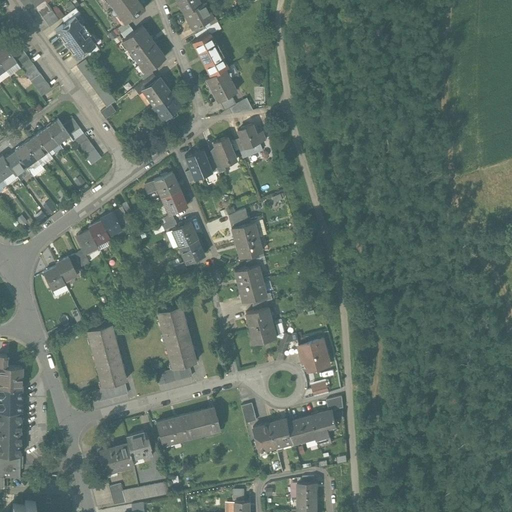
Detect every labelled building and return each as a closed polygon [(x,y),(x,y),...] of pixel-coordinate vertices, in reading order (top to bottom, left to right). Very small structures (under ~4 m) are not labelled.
[(45,0),(35,7),(39,12),(48,5),(45,0)] [(107,0),(125,23),(124,24),(127,23),(145,9),(144,9),(137,0),(107,0)] [(175,0),(183,14),(200,5),(200,4),(197,5),(194,0),(175,0)] [(200,5),(183,14),(192,30),(203,24),(213,19),(205,2),(200,5)] [(48,5),(39,12),(42,17),(52,10),(48,5)] [(80,14),(75,8),(61,19),(64,24),(55,30),(64,42),(64,43),(67,47),(76,59),(95,45),(80,25),(84,22),(78,15),(80,14)] [(52,10),(42,17),(46,22),(55,15),(52,10)] [(55,15),(46,22),(49,27),(59,20),(55,15)] [(124,24),(117,29),(121,34),(130,27),(127,23),(124,24)] [(203,24),(192,30),(195,35),(205,29),(203,24)] [(124,39),(122,41),(145,72),(149,69),(165,58),(142,26),(134,32),(124,39)] [(130,27),(121,34),(124,39),(134,32),(130,27)] [(205,29),(195,35),(198,40),(208,35),(205,29)] [(198,40),(193,43),(211,76),(227,68),(221,58),(223,57),(216,43),(214,44),(209,34),(208,35),(198,40)] [(15,40),(5,47),(9,52),(19,45),(15,40)] [(5,47),(4,45),(3,46),(4,46),(0,48),(0,62),(4,69),(16,61),(13,57),(9,52),(5,47)] [(19,45),(9,52),(13,57),(22,50),(19,45)] [(22,50),(13,57),(16,61),(16,62),(26,55),(22,50)] [(26,55),(16,62),(20,67),(29,59),(26,55)] [(29,59),(20,67),(23,71),(33,64),(29,59)] [(85,60),(76,67),(106,108),(115,101),(85,60)] [(33,64),(23,71),(27,76),(37,69),(33,64)] [(211,76),(205,79),(218,102),(230,95),(236,92),(229,79),(232,78),(227,68),(211,76)] [(37,69),(27,76),(30,81),(40,74),(37,69)] [(145,72),(140,76),(144,81),(153,74),(149,69),(145,72)] [(40,74),(30,81),(34,86),(44,79),(40,74)] [(144,81),(133,88),(139,95),(142,92),(158,81),(153,74),(144,81)] [(158,81),(142,92),(153,106),(171,93),(161,78),(158,81)] [(44,79),(34,86),(37,91),(47,84),(44,79)] [(47,84),(37,91),(41,96),(51,89),(47,84)] [(264,89),(254,89),(255,104),(265,103),(264,89)] [(171,93),(153,106),(161,118),(180,104),(171,93)] [(247,99),(236,105),(230,95),(219,101),(224,111),(230,108),(233,114),(253,111),(247,99)] [(72,118),(63,125),(66,130),(76,123),(72,118)] [(57,119),(47,127),(58,142),(69,134),(66,130),(63,125),(58,119),(57,119)] [(76,123),(66,130),(69,134),(70,135),(80,128),(76,123)] [(253,124),(236,130),(239,138),(247,157),(262,150),(259,142),(265,140),(262,131),(256,133),(253,124)] [(58,142),(47,127),(36,135),(47,150),(58,142)] [(80,128),(70,135),(73,140),(83,133),(80,128)] [(83,133),(73,140),(77,145),(87,138),(83,133)] [(47,150),(36,135),(25,143),(37,158),(47,150)] [(227,136),(212,142),(215,151),(222,166),(223,166),(237,160),(227,136)] [(87,138),(77,145),(80,150),(90,143),(87,138)] [(239,138),(234,140),(242,159),(247,157),(239,138)] [(37,158),(25,143),(15,150),(26,166),(27,168),(29,167),(30,168),(32,166),(33,168),(40,163),(37,158)] [(90,143),(80,150),(84,155),(94,148),(90,143)] [(94,148),(84,155),(87,159),(97,152),(94,148)] [(203,149),(185,156),(190,170),(194,179),(194,178),(205,174),(203,171),(210,169),(211,168),(207,158),(203,149)] [(26,166),(15,150),(4,158),(13,170),(15,174),(26,166)] [(215,151),(211,153),(212,156),(218,172),(219,173),(225,170),(223,166),(222,166),(215,151)] [(97,152),(87,159),(91,164),(101,157),(97,152)] [(4,158),(1,154),(0,155),(0,175),(2,178),(13,170),(4,158)] [(212,156),(207,158),(211,168),(210,169),(212,174),(218,172),(212,156)] [(194,179),(190,170),(185,172),(189,183),(195,180),(194,178),(194,179)] [(171,172),(144,183),(148,193),(158,189),(161,196),(178,188),(171,172)] [(178,188),(161,196),(168,213),(186,205),(178,188)] [(131,212),(126,201),(121,203),(122,206),(126,214),(131,212)] [(122,206),(113,211),(121,227),(130,222),(126,214),(122,206)] [(245,208),(228,215),(231,226),(248,222),(245,208)] [(112,211),(100,217),(100,216),(100,217),(101,220),(108,234),(120,228),(121,228),(121,227),(113,211),(113,210),(112,211)] [(171,214),(159,219),(161,224),(174,219),(171,214)] [(174,219),(161,224),(164,230),(176,224),(174,219)] [(231,226),(231,227),(235,242),(258,235),(266,234),(262,219),(248,222),(231,226)] [(101,220),(88,226),(88,225),(88,226),(89,229),(97,246),(99,248),(112,242),(108,234),(101,220)] [(189,221),(171,229),(178,246),(196,238),(193,231),(194,231),(189,221)] [(89,229),(76,235),(76,234),(76,235),(83,249),(84,252),(96,246),(97,246),(89,229)] [(258,235),(235,242),(239,257),(246,255),(258,251),(262,250),(258,235)] [(196,238),(178,246),(186,262),(204,254),(199,244),(196,238)] [(83,249),(75,253),(82,265),(89,262),(84,252),(83,249)] [(258,251),(246,255),(248,260),(259,257),(258,251)] [(82,265),(75,253),(68,256),(75,269),(82,265)] [(68,256),(56,262),(57,265),(64,279),(76,273),(77,273),(75,269),(68,256),(68,255),(68,256)] [(183,262),(170,268),(173,274),(186,268),(183,262)] [(257,264),(234,270),(239,285),(261,279),(257,264)] [(57,265),(44,272),(43,271),(51,289),(52,289),(52,288),(64,282),(65,282),(64,279),(57,265)] [(211,270),(204,272),(207,285),(214,283),(211,270)] [(261,279),(239,285),(243,300),(257,297),(266,294),(265,293),(261,279)] [(266,294),(257,297),(258,302),(267,300),(272,299),(270,292),(265,293),(266,294)] [(258,302),(253,304),(254,310),(268,306),(267,300),(258,302)] [(180,305),(157,311),(157,312),(172,367),(195,361),(180,306),(180,305)] [(254,310),(246,312),(250,327),(272,321),(268,306),(254,310)] [(272,321),(250,327),(254,343),(276,337),(272,321)] [(111,323),(87,329),(87,330),(88,330),(102,385),(102,386),(126,380),(125,379),(111,324),(111,323)] [(57,325),(46,330),(49,336),(60,330),(57,325)] [(285,333),(278,350),(286,354),(291,341),(298,339),(296,333),(290,334),(285,333)] [(298,339),(291,341),(286,354),(300,351),(298,345),(299,345),(298,339)] [(299,345),(298,345),(300,351),(303,361),(306,361),(309,369),(329,364),(323,339),(299,345)] [(22,365),(6,365),(6,362),(0,362),(0,386),(21,387),(22,365)] [(188,366),(155,374),(158,385),(191,376),(188,366)] [(124,383),(91,391),(94,402),(127,393),(124,383)] [(326,385),(313,389),(314,395),(328,391),(326,385)] [(0,386),(0,410),(21,411),(21,387),(0,386)] [(342,396),(325,400),(328,411),(331,410),(342,408),(342,396)] [(251,402),(240,405),(245,422),(256,419),(251,402)] [(213,406),(194,411),(201,435),(220,430),(213,406)] [(21,411),(0,410),(0,454),(20,455),(21,411)] [(328,411),(311,415),(317,436),(317,437),(320,447),(332,443),(327,426),(335,424),(331,410),(328,411)] [(194,411),(155,421),(162,445),(201,435),(194,411)] [(311,415),(288,421),(293,441),(294,443),(317,437),(317,436),(311,415)] [(287,418),(269,422),(276,445),(293,441),(288,421),(287,418)] [(269,422),(252,427),(258,450),(276,446),(276,445),(269,422)] [(143,431),(125,436),(127,441),(132,458),(142,455),(142,458),(152,455),(149,446),(151,446),(148,436),(145,437),(143,431)] [(127,441),(98,449),(106,477),(117,474),(116,469),(133,464),(132,458),(127,441)] [(20,455),(0,454),(0,476),(4,477),(19,477),(20,455)] [(166,482),(138,487),(141,498),(169,493),(166,482)] [(302,482),(298,482),(298,497),(316,496),(316,482),(313,482),(302,482)] [(120,483),(108,486),(113,504),(125,502),(122,490),(120,483)] [(138,487),(122,490),(125,502),(141,498),(138,487)] [(243,489),(232,489),(232,501),(234,501),(244,500),(243,489)] [(316,496),(298,497),(298,511),(316,511),(316,496)] [(33,511),(35,502),(25,500),(24,505),(13,503),(12,504),(13,504),(11,511),(33,511)] [(244,500),(234,501),(234,511),(248,511),(248,500),(244,500)]
